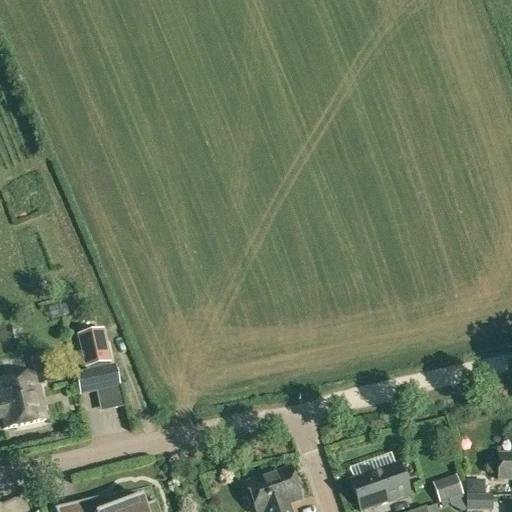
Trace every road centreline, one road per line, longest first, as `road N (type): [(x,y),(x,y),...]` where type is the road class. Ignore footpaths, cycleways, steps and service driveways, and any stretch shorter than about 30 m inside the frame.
road 1 (unclassified): [(0,478),(296,412)]
road 2 (track): [(296,412),(511,365)]
